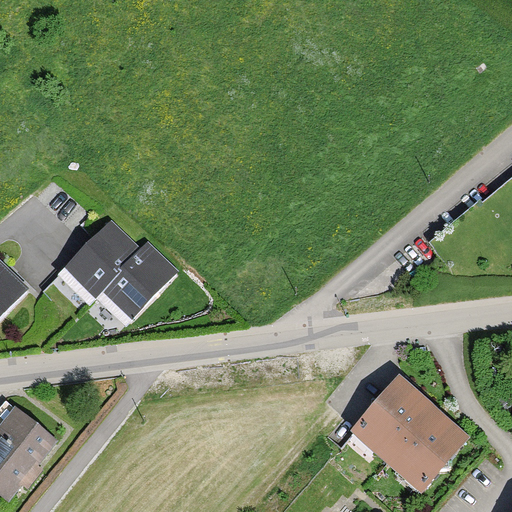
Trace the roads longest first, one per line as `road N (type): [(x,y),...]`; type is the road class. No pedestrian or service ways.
road 1 (residential): [(283,342),(511,150)]
road 2 (residential): [(0,372),(283,342)]
road 3 (residential): [(283,342),(511,315)]
